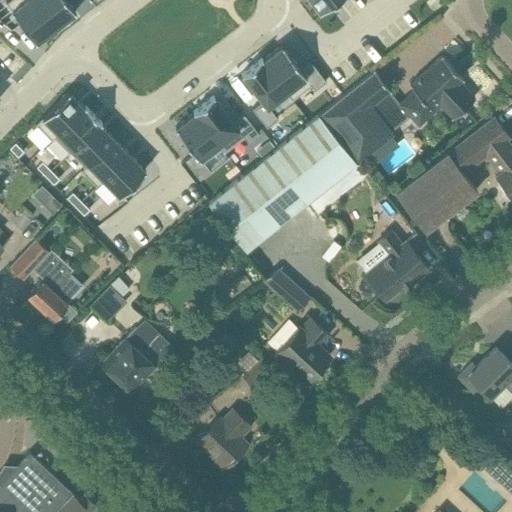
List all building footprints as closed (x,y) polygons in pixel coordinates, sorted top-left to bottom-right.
[(36,0),(23,0),(12,9),(36,41),(41,37),(43,39),(54,31),(52,29),(56,26),(36,0)] [(36,0),(56,26),(76,10),(67,0),(36,0)] [(309,0),(320,14),(338,0),(309,0)] [(263,58),(262,58),(287,90),(305,76),(315,88),(326,80),(312,61),(302,68),(282,43),(263,58)] [(414,89),(400,102),(399,103),(419,126),(441,106),(452,118),(475,96),(459,80),(463,77),(442,54),(410,84),(414,89)] [(262,56),(241,72),(262,99),(252,106),(267,126),(278,117),(268,104),(287,90),(262,58),(263,58),(262,56)] [(375,68),(318,113),(358,161),(394,132),(372,105),(392,90),(375,68)] [(68,90),(42,116),(58,132),(84,106),(68,90)] [(214,93),(193,109),(194,111),(195,111),(220,142),(238,128),(248,140),(259,132),(244,113),(235,120),(214,93)] [(84,106),(58,132),(73,147),(100,121),(101,120),(86,104),(84,106)] [(194,111),(175,126),(195,151),(185,158),(200,178),(211,169),(201,156),(220,142),(195,111),(194,111)] [(318,113),(207,202),(246,250),(307,201),(357,161),(358,161),(318,113)] [(510,135),(494,116),(396,191),(425,229),(477,189),(463,171),(485,154),(498,171),(495,173),(511,195),(511,145),(506,138),(510,135)] [(100,121),(73,147),(88,163),(115,137),(100,121)] [(115,137),(88,163),(103,178),(130,152),(115,137)] [(267,151),(274,146),(269,139),(262,145),(267,151)] [(15,142),(9,148),(18,156),(24,151),(15,142)] [(130,152),(103,178),(119,194),(146,168),(130,152)] [(43,160),(37,166),(45,175),(51,169),(43,160)] [(357,162),(307,201),(318,215),(368,175),(357,161),(357,162)] [(51,169),(45,175),(54,183),(60,177),(51,169)] [(73,191),(67,197),(76,205),(81,200),(73,191)] [(54,197),(45,206),(52,213),(61,204),(54,197)] [(81,200),(76,205),(84,214),(90,208),(81,200)] [(390,230),(378,240),(390,253),(365,273),(385,297),(400,284),(403,288),(429,268),(406,240),(401,243),(390,230)] [(38,240),(12,268),(26,281),(35,271),(43,277),(27,294),(53,318),(66,305),(84,284),(70,272),(66,276),(44,256),(49,251),(38,240)] [(296,310),(309,295),(280,268),(265,282),(296,310)] [(105,320),(123,303),(119,298),(129,288),(117,275),(88,302),(105,320)] [(227,314),(227,317),(228,319),(231,321),(234,321),(237,320),(241,315),(242,313),(242,310),(241,307),(238,306),(235,306),(232,307),(230,309),(228,311),(227,314)] [(328,333),(310,317),(301,327),(299,325),(274,353),(293,371),(296,368),(308,379),(330,354),(319,343),(328,333)] [(100,362),(130,390),(164,353),(134,327),(126,336),(125,336),(100,362)] [(245,347),(225,329),(214,341),(234,359),(245,347)] [(472,361),(457,375),(472,390),(479,384),(491,396),(504,383),(511,391),(511,362),(495,346),(476,365),(472,361)] [(262,358),(244,375),(258,389),(276,372),(262,358)] [(232,408),(221,419),(219,417),(197,439),(225,466),(247,443),(239,436),(250,424),(232,408)] [(511,451),(511,440),(510,438),(495,438),(511,453),(511,451)] [(0,511),(88,511),(91,509),(29,451),(0,482),(0,511)]
